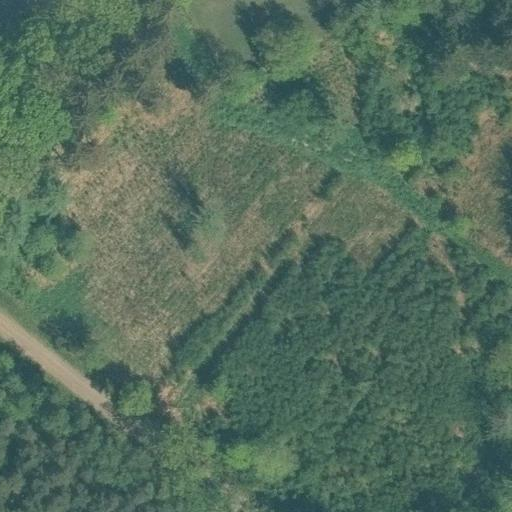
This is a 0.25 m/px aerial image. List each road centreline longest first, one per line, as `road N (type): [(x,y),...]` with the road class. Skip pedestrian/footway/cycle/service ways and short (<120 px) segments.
road 1 (track): [(511,281),(365,165),(240,116),(213,97),(156,0)]
road 2 (track): [(237,511),(0,325)]
road 3 (track): [(0,146),(95,0)]
